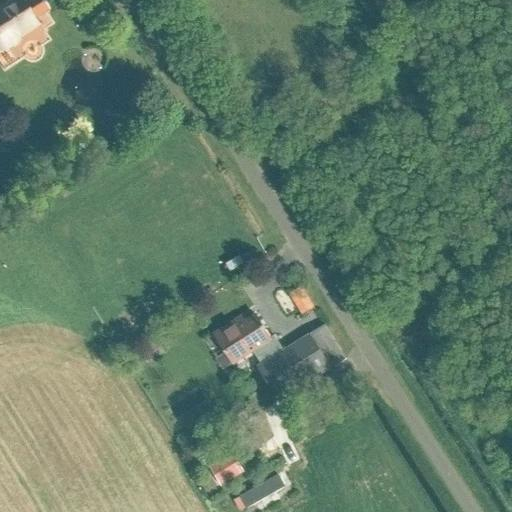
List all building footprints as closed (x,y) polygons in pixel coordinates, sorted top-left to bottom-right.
[(0,48),(3,49),(11,43),(15,35),(34,23),(31,18),(46,9),(40,0),(26,0),(21,3),(19,0),(9,0),(0,6),(0,48)] [(302,317),(315,309),(301,288),(288,295),(302,317)] [(234,366),(253,353),(261,366),(257,368),(277,401),(344,359),(323,327),(287,350),(277,335),(271,339),(256,316),(246,322),(243,317),(215,335),(234,366)] [(334,316),(322,323),(340,353),(352,345),(334,316)] [(233,452),(210,466),(221,485),(244,472),(233,452)] [(279,476),(240,497),(247,509),(285,488),(279,476)]
